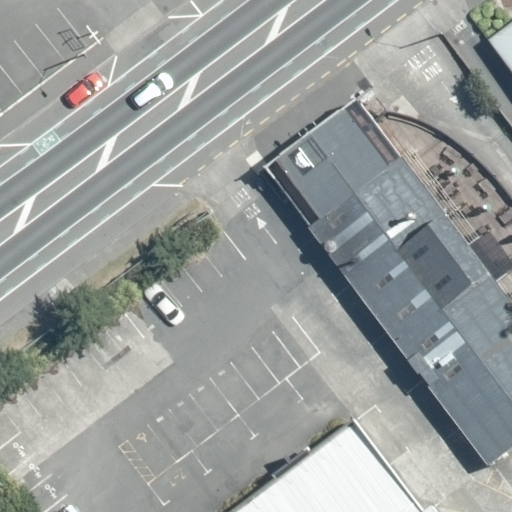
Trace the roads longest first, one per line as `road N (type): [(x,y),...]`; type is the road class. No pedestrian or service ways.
road 1 (secondary): [(368,0),(0,283)]
road 2 (secondary): [(0,187),(245,0)]
